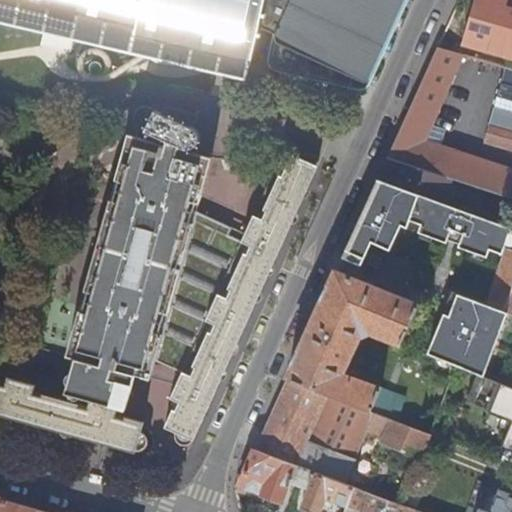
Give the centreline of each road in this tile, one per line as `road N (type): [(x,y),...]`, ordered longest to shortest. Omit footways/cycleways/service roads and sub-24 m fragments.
road 1 (residential): [(193,511),(426,0)]
road 2 (residential): [(0,474),(135,511)]
